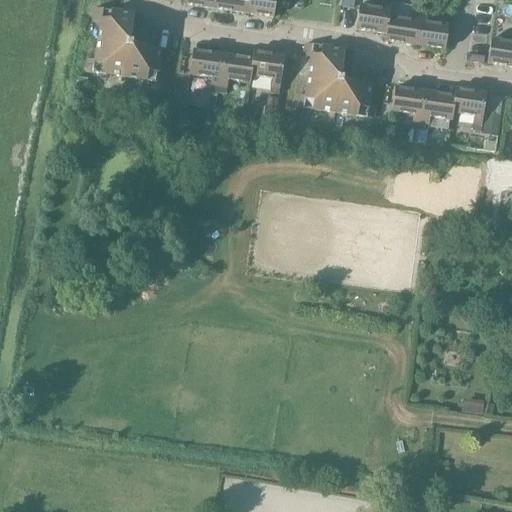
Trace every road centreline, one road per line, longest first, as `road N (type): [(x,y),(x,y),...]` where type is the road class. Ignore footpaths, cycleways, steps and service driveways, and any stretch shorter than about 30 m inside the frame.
road 1 (residential): [(150,0),(179,21),(263,41),(298,32),(456,73)]
road 2 (track): [(404,304),(394,411),(511,428)]
